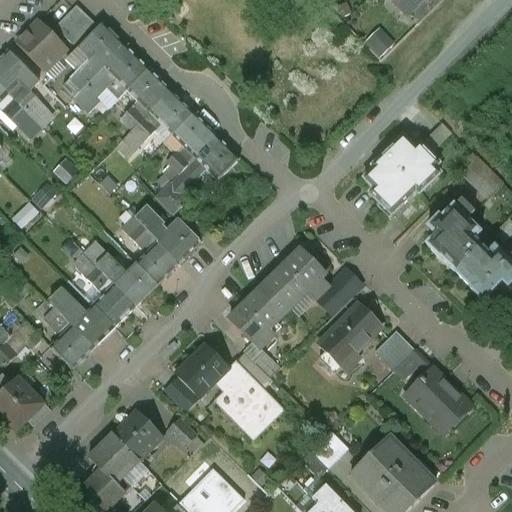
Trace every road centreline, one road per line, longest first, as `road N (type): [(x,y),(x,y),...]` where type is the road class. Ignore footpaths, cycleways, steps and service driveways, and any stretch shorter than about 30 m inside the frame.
road 1 (residential): [(16,474),(307,195)]
road 2 (residential): [(307,195),(511,393)]
road 3 (residential): [(307,195),(506,0)]
road 4 (residential): [(112,0),(307,195)]
